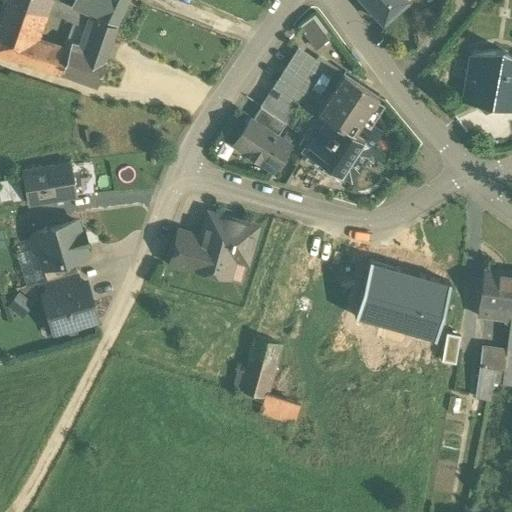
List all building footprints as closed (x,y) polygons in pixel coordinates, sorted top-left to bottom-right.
[(5,0),(5,1),(0,17),(36,29),(43,12),(47,0),(5,0)] [(78,11),(51,0),(47,0),(43,12),(73,24),(78,11)] [(74,0),(72,7),(116,25),(126,0),(74,0)] [(360,0),(382,24),(408,0),(407,0),(360,0)] [(96,18),(78,11),(73,24),(90,31),(96,18)] [(316,50),(334,39),(319,14),(301,25),(316,50)] [(36,29),(0,17),(0,18),(0,54),(24,62),(31,43),(36,29)] [(115,26),(96,18),(90,31),(81,52),(69,47),(65,55),(59,73),(94,84),(115,26)] [(90,31),(73,24),(64,46),(69,47),(81,52),(90,31)] [(65,55),(31,43),(24,62),(59,73),(65,55)] [(297,50),(260,107),(282,122),(296,98),(316,63),(297,50)] [(494,52),(472,57),(464,99),(511,107),(511,57),(505,54),(494,52)] [(316,63),(296,98),(316,112),(309,123),(310,124),(297,144),(306,150),(303,153),(313,159),(315,156),(340,172),(339,174),(348,179),(380,133),(371,127),(360,120),(376,95),(342,73),(319,59),(316,63)] [(360,120),(371,127),(388,102),(376,95),(360,120)] [(260,107),(251,120),(275,137),(284,123),(282,122),(260,107)] [(249,119),(233,143),(271,169),(287,145),(275,137),(251,120),(249,119)] [(297,132),(284,123),(275,137),(287,145),(297,132)] [(69,163),(22,172),(22,176),(27,198),(28,205),(75,197),(69,163)] [(0,203),(27,198),(22,176),(0,179),(0,203)] [(201,238),(193,263),(196,264),(217,270),(222,254),(236,259),(246,261),(255,227),(208,213),(201,238)] [(75,220),(32,234),(29,241),(32,251),(38,254),(42,267),(42,268),(73,259),(86,255),(83,246),(87,245),(83,232),(79,233),(75,220)] [(201,238),(175,230),(164,261),(194,270),(196,264),(193,263),(201,238)] [(196,264),(194,270),(230,280),(236,259),(222,254),(217,270),(196,264)] [(73,259),(42,268),(42,267),(38,268),(42,282),(43,282),(77,272),(73,259)] [(434,336),(449,281),(370,259),(354,314),(434,336)] [(511,293),(511,273),(482,269),(476,314),(503,317),(503,320),(509,320),(510,308),(511,293)] [(77,272),(43,282),(46,293),(80,283),(77,272)] [(46,293),(42,295),(49,316),(58,319),(61,329),(64,329),(67,331),(76,328),(77,325),(97,318),(90,295),(92,294),(87,281),(80,283),(46,293)] [(511,308),(510,308),(509,320),(505,347),(503,367),(511,367),(511,308)] [(454,363),(459,335),(445,333),(441,361),(454,363)] [(278,341),(255,335),(239,389),(243,390),(262,395),(263,394),(278,341)] [(481,345),(474,394),(488,396),(489,392),(494,366),(503,367),(505,347),(481,345)] [(297,404),(263,394),(262,395),(259,410),(292,419),(293,416),(297,404)]
